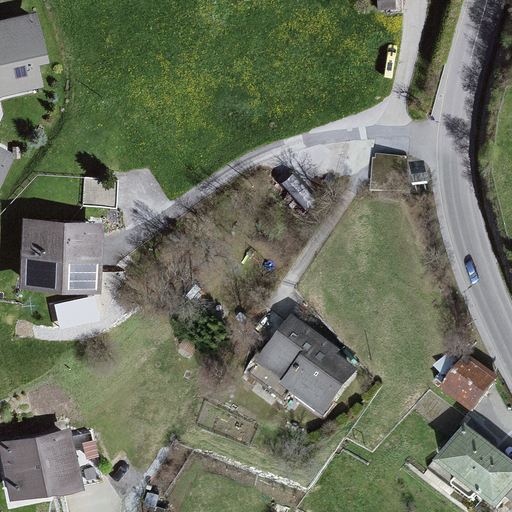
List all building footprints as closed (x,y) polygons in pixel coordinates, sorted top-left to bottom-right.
[(52,65),(37,12),(0,21),(0,81),(4,95),(45,91),(40,66),(52,65)] [(0,148),(0,191),(21,160),(0,148)] [(420,166),(373,158),(370,199),(420,200),(420,166)] [(100,222),(20,217),(16,290),(95,295),(100,222)] [(294,323),(258,368),(329,423),(364,377),(294,323)] [(468,353),(442,392),(476,413),(501,374),(468,353)] [(78,488),(68,427),(0,438),(0,470),(5,500),(78,488)] [(506,511),(511,505),(511,470),(465,436),(437,474),(487,511),(506,511)]
